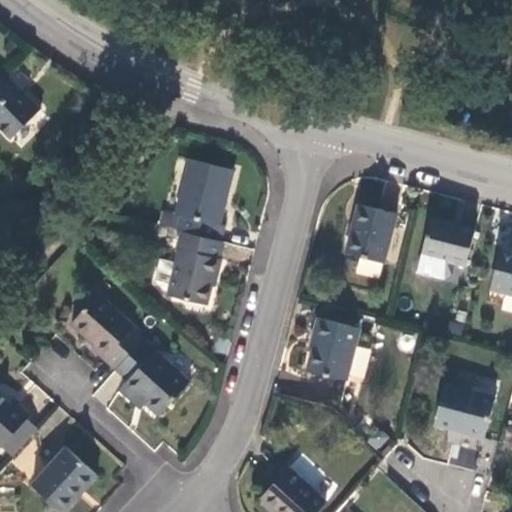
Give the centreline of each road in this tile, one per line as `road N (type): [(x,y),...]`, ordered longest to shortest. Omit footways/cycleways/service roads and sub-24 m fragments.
road 1 (residential): [(319,124),(234,437),(183,490)]
road 2 (unclassified): [(28,0),(191,90),(319,124)]
road 3 (unclassified): [(319,124),(511,175)]
road 4 (residential): [(78,400),(183,490)]
